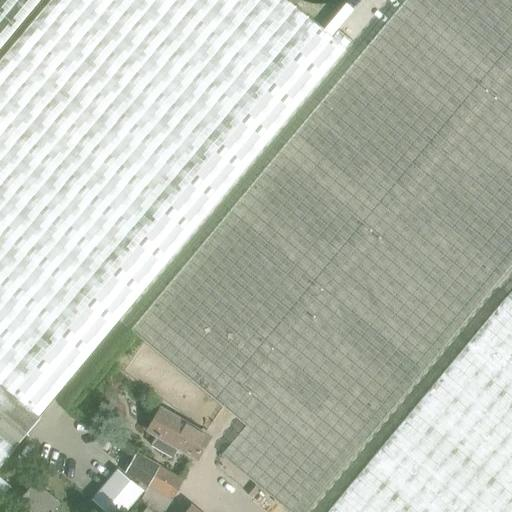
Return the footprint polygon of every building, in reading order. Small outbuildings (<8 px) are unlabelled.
[(0,0),(0,49),(41,0),(0,0)] [(0,511),(201,511),(192,505),(186,511),(150,511),(146,509),(143,511),(0,511),(0,499),(2,497),(11,487),(0,478),(0,464),(15,448),(0,435),(0,382),(41,416),(42,415),(40,413),(346,49),(286,0),(49,0),(4,55),(0,59),(0,511)] [(511,0),(405,0),(130,330),(246,426),(221,455),(289,511),(303,511),(334,475),(388,417),(511,267),(511,0)] [(511,511),(511,303),(506,298),(468,345),(406,417),(350,486),(328,511),(511,511)] [(15,446),(41,416),(0,382),(0,435),(15,448),(16,446),(15,446)] [(149,431),(156,435),(150,446),(172,458),(178,448),(195,458),(206,438),(160,412),(149,431)] [(124,473),(149,488),(140,503),(155,511),(165,511),(184,480),(136,452),(124,473)] [(106,511),(125,511),(142,492),(117,471),(93,500),(106,511)] [(52,511),(60,503),(34,482),(25,493),(17,487),(7,499),(16,506),(19,502),(31,511),(30,511),(52,511)]
